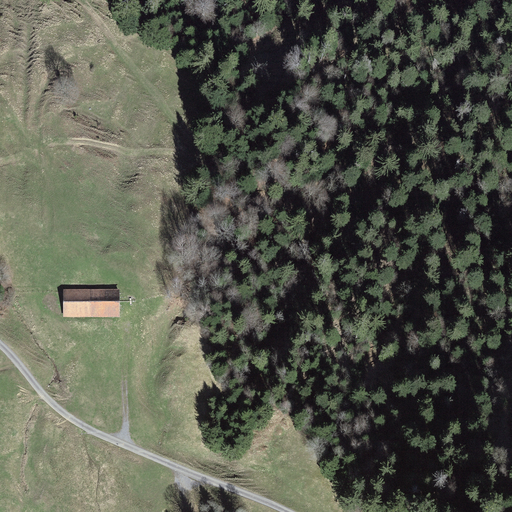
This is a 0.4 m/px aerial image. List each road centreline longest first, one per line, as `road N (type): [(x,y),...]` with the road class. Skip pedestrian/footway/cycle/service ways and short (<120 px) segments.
road 1 (track): [(80,0),(197,144),(195,158),(83,141),(38,144),(60,241),(132,297),(125,448)]
road 2 (track): [(125,448),(287,511)]
road 3 (track): [(0,345),(73,422),(125,448)]
